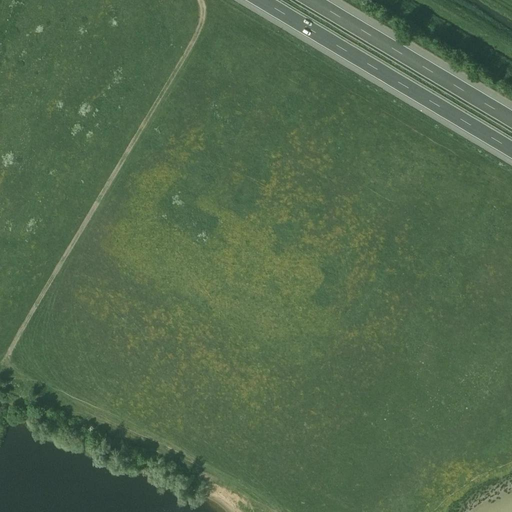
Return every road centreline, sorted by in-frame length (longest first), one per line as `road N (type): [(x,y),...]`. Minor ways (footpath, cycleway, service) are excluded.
road 1 (track): [(196,0),(196,20),(0,356)]
road 2 (motorway): [(266,0),(511,146)]
road 3 (motorway): [(511,118),(318,0)]
road 4 (track): [(511,77),(382,0)]
